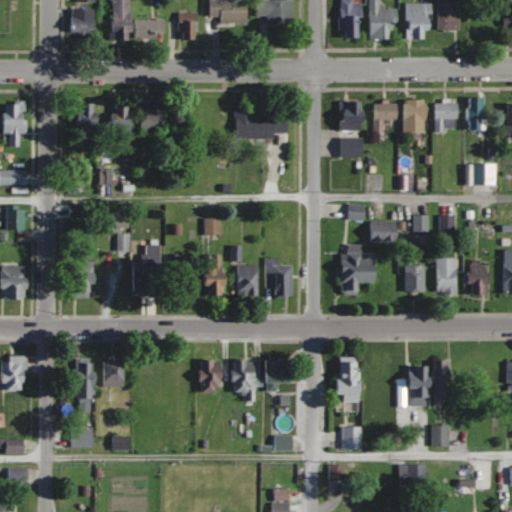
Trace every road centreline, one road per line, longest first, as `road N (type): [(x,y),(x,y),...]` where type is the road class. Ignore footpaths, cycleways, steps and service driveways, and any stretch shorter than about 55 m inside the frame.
road 1 (residential): [(310,511),(316,0)]
road 2 (residential): [(46,511),(50,0)]
road 3 (residential): [(511,67),(0,71)]
road 4 (residential): [(511,325),(0,327)]
